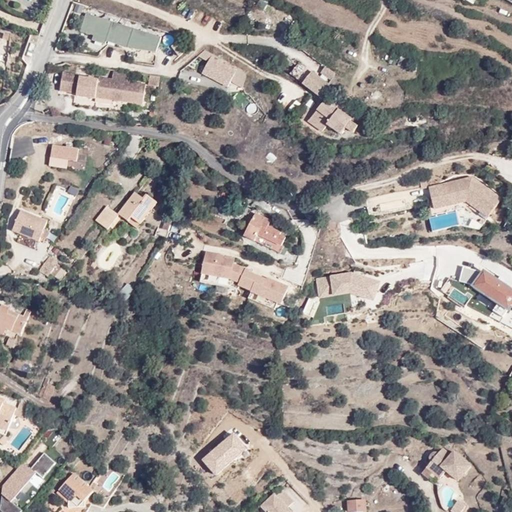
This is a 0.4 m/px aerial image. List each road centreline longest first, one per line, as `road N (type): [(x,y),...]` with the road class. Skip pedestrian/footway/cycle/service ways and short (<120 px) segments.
road 1 (residential): [(14,114),(177,135),(235,176),(329,207)]
road 2 (unknown): [(41,56),(182,71)]
road 3 (residential): [(62,0),(28,97),(14,114)]
